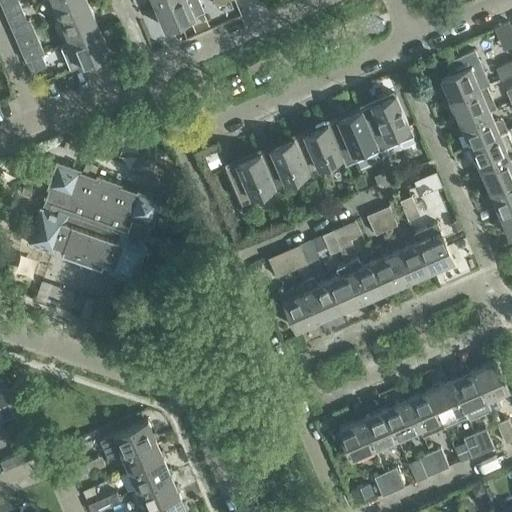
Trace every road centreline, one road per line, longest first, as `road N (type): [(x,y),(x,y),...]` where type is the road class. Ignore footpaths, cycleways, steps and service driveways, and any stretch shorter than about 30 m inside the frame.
road 1 (residential): [(148,77),(334,511)]
road 2 (residential): [(0,325),(185,391),(209,413),(248,511)]
road 3 (residential): [(238,119),(418,41)]
road 4 (residential): [(148,77),(325,0)]
road 5 (residential): [(0,145),(148,77)]
